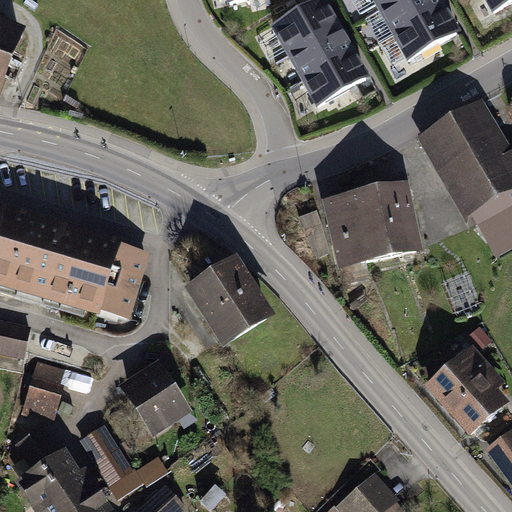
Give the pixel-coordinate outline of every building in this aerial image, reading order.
[(374,0),(381,11),(400,0),(374,0)] [(400,0),(381,11),(395,36),(442,9),(436,0),(400,0)] [(511,0),(486,0),(494,13),(511,2),(511,0)] [(276,32),(290,57),(337,30),(323,5),(276,32)] [(395,36),(409,61),(456,35),(442,9),(395,36)] [(0,87),(20,36),(0,28),(0,87)] [(290,57),(304,82),(351,55),(337,30),(290,57)] [(304,82),(319,108),(366,81),(351,55),(304,82)] [(496,133),(480,105),(427,135),(479,224),(511,205),(511,158),(504,162),(490,137),(496,133)] [(416,252),(402,189),(353,200),(367,263),(416,252)] [(367,263),(353,200),(329,206),(344,268),(367,263)] [(106,246),(0,214),(0,280),(88,307),(106,246)] [(145,258),(106,246),(88,307),(127,318),(145,258)] [(267,318),(234,266),(193,293),(227,344),(267,318)] [(30,330),(0,323),(0,354),(23,359),(30,330)] [(480,329),(468,339),(478,352),(490,341),(480,329)] [(493,378),(472,355),(432,390),(471,435),(503,406),(492,394),(493,378)] [(65,373),(40,365),(26,414),(50,422),(65,373)] [(187,414),(163,379),(131,400),(148,425),(172,410),(178,419),(187,414)] [(141,486),(104,430),(83,443),(119,500),(141,486)] [(105,511),(84,479),(78,483),(44,431),(19,448),(37,476),(23,486),(35,504),(41,500),(48,511),(105,511)] [(511,441),(493,455),(511,481),(511,441)] [(385,511),(396,503),(373,478),(350,499),(350,500),(340,509),(338,507),(332,511),(385,511)] [(182,511),(184,510),(164,488),(137,511),(182,511)]
